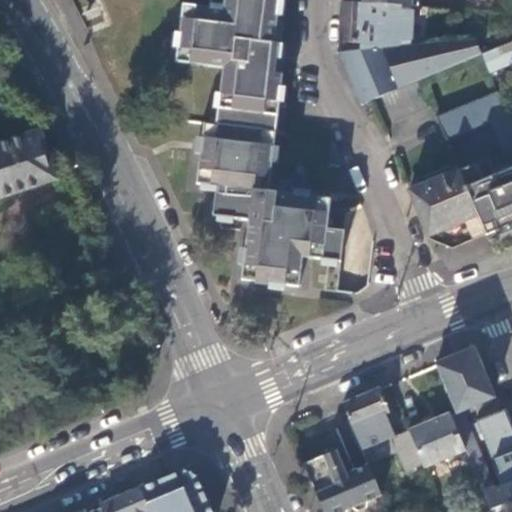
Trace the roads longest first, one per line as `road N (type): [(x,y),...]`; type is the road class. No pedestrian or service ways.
road 1 (primary): [(20,0),(144,216),(222,405)]
road 2 (residential): [(317,0),(319,65),(430,318)]
road 3 (primary): [(222,405),(0,498)]
road 4 (primary): [(430,318),(222,405)]
